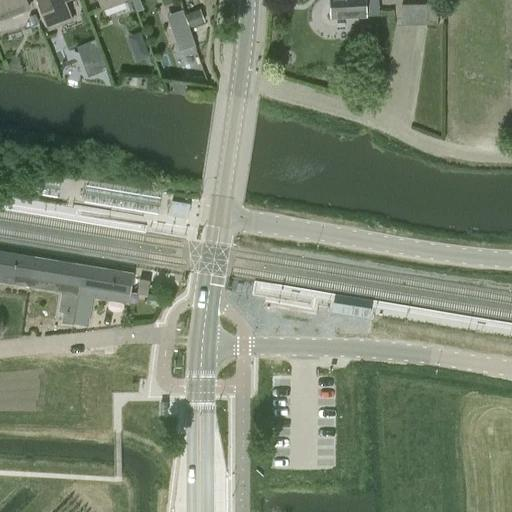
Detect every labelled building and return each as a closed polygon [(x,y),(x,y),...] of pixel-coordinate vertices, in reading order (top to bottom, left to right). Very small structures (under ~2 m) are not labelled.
[(0,0),(0,16),(1,19),(29,9),(25,0),(0,0)] [(37,0),(48,28),(72,18),(64,0),(37,0)] [(98,0),(102,8),(123,0),(98,0)] [(366,15),(365,3),(374,2),(373,0),(329,0),(331,17),(366,15)] [(437,24),(437,4),(401,4),(401,24),(437,24)] [(185,13),(190,27),(205,21),(200,8),(185,13)] [(36,16),(30,18),(33,26),(39,24),(36,16)] [(175,35),(180,50),(195,45),(190,29),(175,35)] [(137,58),(148,53),(144,44),(133,48),(137,58)] [(29,277),(33,257),(0,251),(0,281),(12,284),(14,274),(29,277)] [(78,294),(79,285),(83,265),(33,257),(29,277),(28,285),(78,294)] [(133,273),(83,265),(79,285),(81,285),(80,294),(111,299),(112,291),(129,294),(133,273)] [(147,294),(150,279),(139,278),(137,293),(147,294)] [(342,299),(339,308),(372,317),(375,308),(342,299)] [(74,311),(72,323),(87,326),(89,314),(91,305),(76,303),(74,311)] [(57,321),(72,323),(74,311),(60,309),(57,321)]
